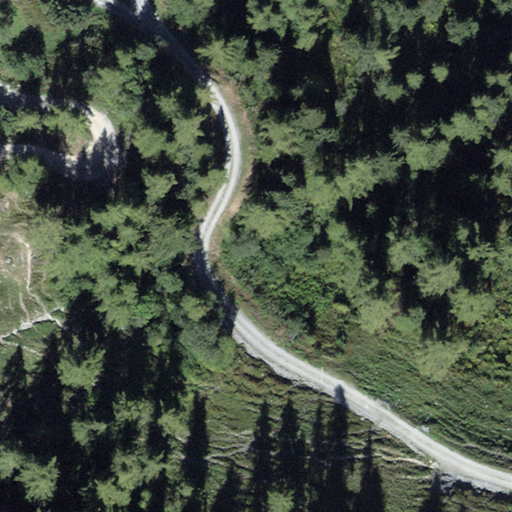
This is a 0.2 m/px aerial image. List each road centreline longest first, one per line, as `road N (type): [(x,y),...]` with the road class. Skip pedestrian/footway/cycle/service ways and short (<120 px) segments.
road 1 (track): [(511,478),(469,468),(256,340),(212,290),(199,253),(240,162),(234,117),(215,78),(169,37),(144,0)]
road 2 (track): [(0,90),(78,108),(112,127),(116,143),(113,159),(92,169),(0,153)]
